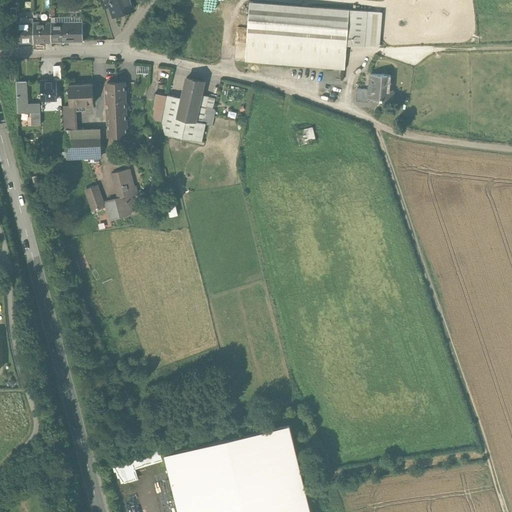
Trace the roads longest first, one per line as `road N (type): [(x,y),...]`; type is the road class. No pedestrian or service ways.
road 1 (track): [(374,124),(507,511)]
road 2 (secondary): [(0,133),(99,511)]
road 3 (unclassified): [(115,51),(318,101),(374,124)]
road 4 (track): [(374,124),(511,149)]
